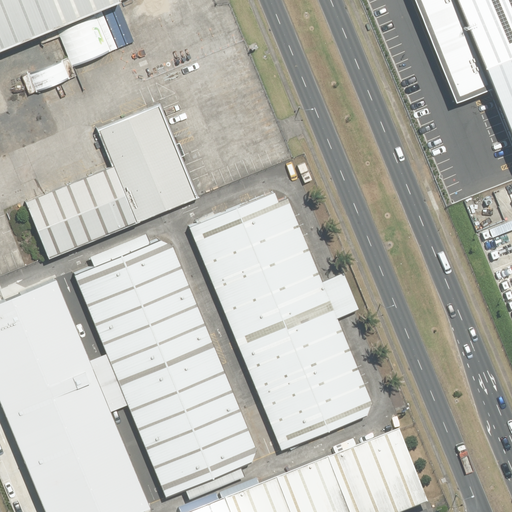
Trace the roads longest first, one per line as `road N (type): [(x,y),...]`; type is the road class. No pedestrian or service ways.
road 1 (primary): [(483,508),(274,0)]
road 2 (unknown): [(165,223),(226,196),(274,192),(287,205),(358,375),(364,422),(263,468)]
road 3 (primary): [(340,0),(511,410)]
road 4 (unknown): [(165,223),(263,468)]
road 5 (unknown): [(50,273),(152,511)]
road 6 (unknown): [(50,273),(165,223)]
